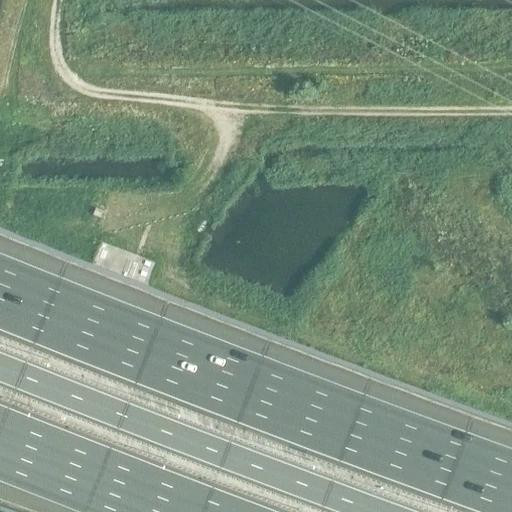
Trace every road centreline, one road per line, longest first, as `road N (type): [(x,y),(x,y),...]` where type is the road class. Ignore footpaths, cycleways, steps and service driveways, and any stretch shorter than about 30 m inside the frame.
road 1 (motorway): [(511,486),(0,282)]
road 2 (motorway): [(0,364),(379,511)]
road 3 (motorway): [(0,437),(196,511)]
